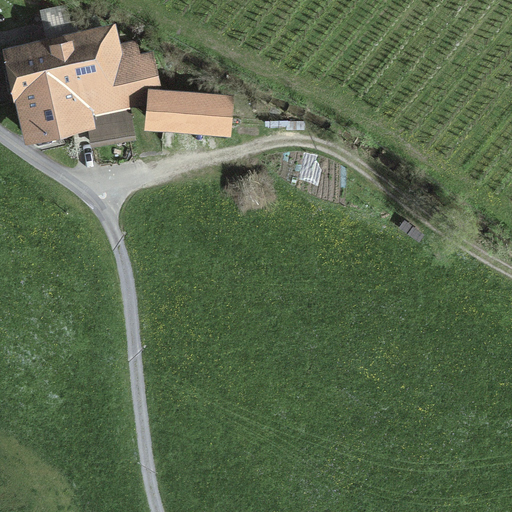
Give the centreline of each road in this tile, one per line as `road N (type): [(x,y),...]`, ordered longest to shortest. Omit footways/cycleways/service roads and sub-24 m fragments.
road 1 (track): [(160,511),(127,272),(104,203)]
road 2 (track): [(0,128),(104,203)]
